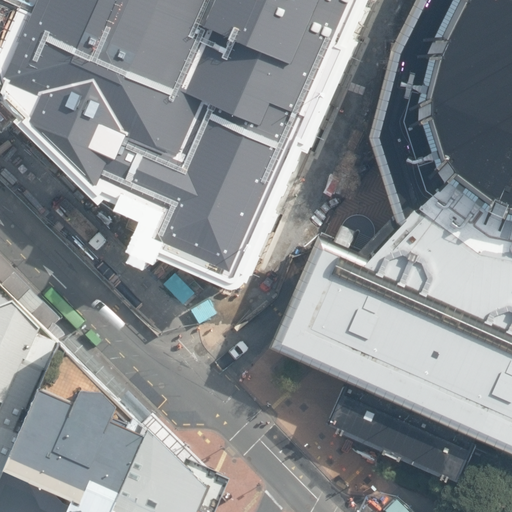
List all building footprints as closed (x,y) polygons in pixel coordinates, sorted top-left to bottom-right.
[(47,0),(5,97),(24,117),(22,121),(104,205),(113,198),(148,216),(142,233),(148,251),(234,288),(251,280),(281,215),(279,214),(308,148),(315,151),(343,90),(360,43),(357,40),(369,10),(372,0),(47,0)] [(511,0),(418,0),(413,11),(407,26),(402,38),(374,130),(391,187),(398,210),(361,246),(323,229),(288,307),(274,340),(350,373),(328,422),(394,451),(459,480),(481,430),(511,444),(511,0)] [(0,473),(56,341),(0,291),(0,473)] [(117,511),(152,433),(56,341),(0,473),(0,474),(62,501),(76,507),(74,511),(117,511)] [(199,511),(209,488),(152,433),(117,511),(199,511)]
